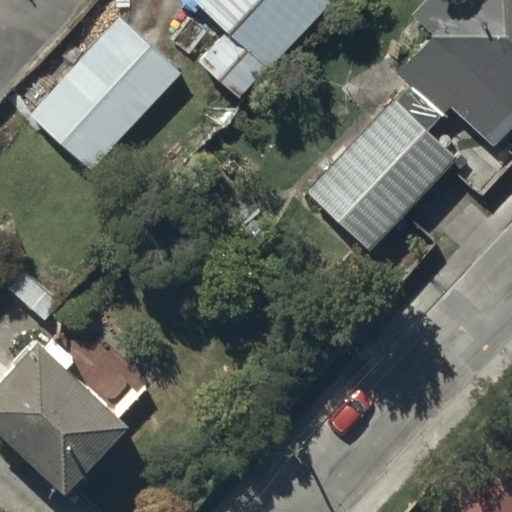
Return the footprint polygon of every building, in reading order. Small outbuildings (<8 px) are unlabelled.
[(209,0),(223,13),(195,41),(235,81),(316,0),(209,0)] [(388,61),(404,76),(307,175),(363,229),(449,142),(422,116),(447,89),(489,130),(511,107),(511,0),(410,0),(409,2),(428,20),(388,61)] [(116,5),(25,102),(86,159),(177,62),(116,5)] [(30,319),(0,351),(0,411),(58,465),(117,401),(30,319)] [(511,511),(511,405),(438,484),(467,511),(511,511)]
